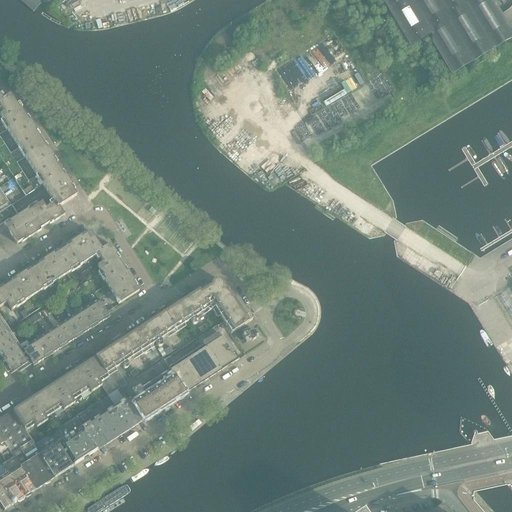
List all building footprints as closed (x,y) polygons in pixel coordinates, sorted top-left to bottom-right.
[(40,4),(35,0),(18,0),(33,12),(40,4)] [(452,74),(511,37),(511,32),(507,23),(492,0),(379,0),(407,45),(427,33),(452,74)] [(2,100),(5,106),(13,100),(10,95),(2,100)] [(23,114),(21,110),(17,104),(16,105),(13,100),(5,106),(2,100),(0,101),(1,102),(0,102),(0,107),(4,113),(0,115),(0,116),(5,125),(23,114)] [(42,185),(43,184),(41,180),(38,175),(36,176),(31,167),(25,157),(26,157),(23,152),(20,148),(19,148),(7,130),(8,129),(5,125),(0,116),(0,115),(4,113),(0,107),(0,209),(6,205),(8,207),(7,207),(14,218),(18,216),(27,210),(29,212),(33,209),(42,203),(45,209),(54,203),(42,185)] [(40,141),(38,137),(35,133),(37,132),(30,121),(28,122),(23,114),(5,125),(8,129),(7,130),(19,148),(20,148),(23,152),(40,141)] [(54,159),(51,154),(47,148),(46,149),(40,141),(23,152),(26,157),(25,157),(31,167),(36,176),(38,175),(41,180),(58,168),(53,160),(54,159)] [(59,207),(76,196),(70,187),(72,187),(65,175),(63,176),(58,168),(41,180),(43,184),(42,185),(54,203),(55,205),(56,204),(59,207)] [(64,216),(59,207),(56,204),(55,205),(54,203),(45,209),(42,203),(33,209),(44,227),(52,221),(53,223),(64,216)] [(36,232),(44,227),(33,209),(29,212),(27,210),(18,216),(14,218),(4,225),(10,234),(16,244),(25,239),(26,240),(37,233),(36,232)] [(97,255),(96,253),(101,250),(90,232),(85,235),(87,237),(83,240),(80,236),(69,243),(71,246),(67,248),(67,247),(63,250),(74,268),(78,265),(79,267),(97,255)] [(120,264),(118,260),(117,261),(114,257),(117,255),(110,244),(101,250),(96,253),(97,255),(102,263),(97,267),(102,275),(120,264)] [(52,284),(75,269),(74,268),(63,250),(58,253),(59,255),(56,257),(53,254),(42,261),(44,263),(40,266),(39,265),(35,268),(46,286),(51,283),(52,284)] [(110,290),(131,277),(127,271),(123,274),(121,270),(123,269),(120,264),(102,275),(101,276),(110,290)] [(19,305),(33,296),(43,290),(42,288),(46,286),(35,268),(30,271),(31,272),(27,274),(26,272),(15,279),(17,282),(13,285),(12,283),(7,285),(19,303),(19,304),(19,305)] [(138,292),(135,287),(134,288),(132,284),(134,282),(131,277),(110,290),(116,300),(117,299),(120,302),(118,303),(119,304),(138,292)] [(245,318),(228,292),(222,283),(221,282),(219,280),(216,280),(214,281),(212,282),(211,284),(210,286),(204,290),(205,291),(201,294),(199,291),(197,292),(208,309),(210,311),(214,308),(221,320),(223,322),(217,326),(230,347),(235,344),(229,335),(251,321),(251,320),(252,319),(252,317),(252,316),(250,316),(249,315),(248,316),(245,318)] [(30,362),(22,350),(10,332),(9,329),(0,315),(0,307),(6,303),(11,310),(16,307),(15,306),(19,304),(19,303),(7,285),(3,288),(4,289),(0,292),(0,291),(0,355),(12,374),(30,362)] [(208,309),(197,292),(189,297),(191,299),(174,309),(173,307),(164,313),(175,330),(189,321),(191,324),(192,325),(194,325),(195,325),(196,323),(197,322),(196,320),(194,318),(208,309)] [(106,313),(104,309),(98,300),(90,305),(101,323),(109,318),(106,313)] [(101,323),(90,305),(83,310),(94,328),(101,323)] [(94,328),(83,310),(75,315),(86,332),(94,328)] [(175,330),(164,313),(155,319),(156,321),(140,332),(138,330),(129,335),(140,353),(155,343),(157,346),(158,347),(159,348),(161,347),(162,346),(162,345),(162,343),(160,340),(175,330)] [(86,332),(75,315),(68,320),(79,337),(86,332)] [(79,337),(68,320),(60,325),(71,342),(79,337)] [(71,342),(60,325),(53,330),(64,347),(71,342)] [(64,347),(53,330),(45,335),(56,352),(64,347)] [(258,339),(259,336),(257,336),(254,331),(251,331),(246,334),(245,334),(241,336),(245,343),(249,341),(252,341),(256,339),(258,339)] [(185,395),(238,360),(230,349),(228,350),(217,334),(200,345),(201,346),(167,368),(169,371),(174,378),(185,395)] [(56,352),(45,335),(37,340),(48,357),(56,352)] [(140,353),(129,335),(120,341),(121,343),(113,349),(112,347),(95,358),(106,375),(97,381),(101,387),(108,397),(117,391),(121,387),(123,386),(125,385),(124,383),(115,369),(121,365),(123,368),(124,369),(125,369),(127,369),(128,368),(128,367),(128,365),(126,362),(140,353)] [(48,357),(37,340),(30,344),(41,362),(48,357)] [(41,362),(30,344),(22,350),(30,362),(33,367),(41,362)] [(166,355),(164,351),(161,347),(157,350),(162,357),(166,355)] [(106,375),(95,358),(67,375),(79,393),(87,388),(91,393),(101,387),(97,381),(106,375)] [(138,374),(135,369),(129,373),(132,377),(136,375),(138,374)] [(185,395),(174,378),(169,371),(145,387),(145,388),(140,392),(139,390),(138,390),(136,391),(135,392),(135,393),(135,395),(139,400),(134,403),(145,420),(185,395)] [(70,399),(79,393),(67,375),(40,393),(52,411),(60,406),(64,411),(74,404),(70,399)] [(145,420),(134,403),(132,404),(129,400),(124,402),(121,397),(117,391),(108,397),(110,399),(106,402),(107,404),(113,409),(110,411),(108,409),(104,411),(106,413),(101,416),(116,439),(145,420)] [(43,417),(52,411),(40,393),(13,411),(25,429),(33,423),(37,428),(47,422),(43,417)] [(116,439),(101,416),(97,418),(96,416),(93,419),(87,410),(75,418),(96,451),(116,439)] [(53,478),(33,445),(34,444),(25,429),(13,411),(0,418),(0,438),(13,458),(14,458),(20,468),(34,490),(53,478)] [(96,451),(75,418),(62,427),(51,434),(57,444),(72,466),(96,451)] [(72,466),(57,444),(51,434),(34,444),(33,445),(53,478),(72,466)] [(13,458),(0,438),(0,454),(5,462),(13,458)] [(34,490),(20,468),(14,458),(13,458),(3,465),(9,475),(23,497),(34,490)] [(23,497),(9,475),(0,480),(0,484),(12,504),(23,497)] [(12,504),(0,484),(0,506),(2,510),(12,504)] [(84,511),(83,511),(110,511),(111,511),(109,507),(131,492),(126,485),(84,511)]
